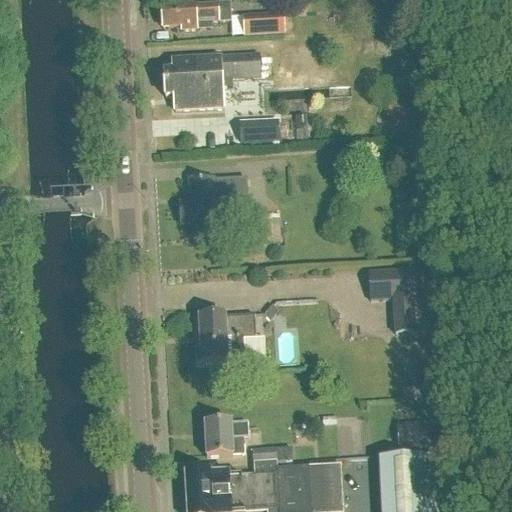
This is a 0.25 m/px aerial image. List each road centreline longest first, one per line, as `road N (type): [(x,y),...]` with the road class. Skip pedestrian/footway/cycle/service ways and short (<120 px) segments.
road 1 (secondary): [(147,511),(127,203)]
road 2 (secondary): [(127,203),(115,0)]
road 3 (unclassified): [(0,209),(127,203)]
